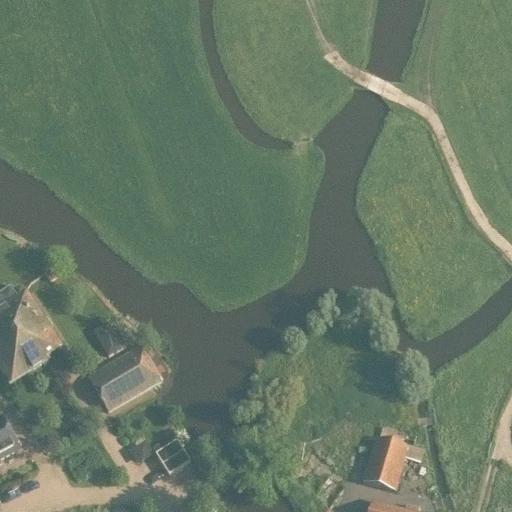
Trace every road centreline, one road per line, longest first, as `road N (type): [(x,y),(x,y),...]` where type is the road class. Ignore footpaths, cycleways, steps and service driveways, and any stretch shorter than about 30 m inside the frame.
road 1 (track): [(320,0),(329,45),(358,74),(430,114)]
road 2 (track): [(430,114),(476,214),(511,254)]
road 3 (track): [(511,397),(477,511)]
